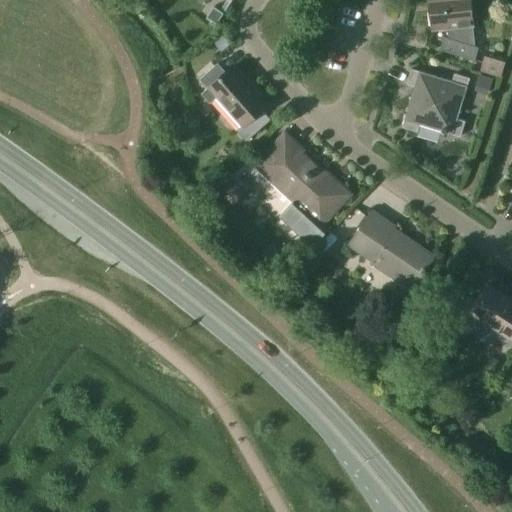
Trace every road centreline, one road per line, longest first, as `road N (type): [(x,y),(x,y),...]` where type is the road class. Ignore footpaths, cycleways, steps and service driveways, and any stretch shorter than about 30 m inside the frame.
road 1 (secondary): [(411,511),(268,355),(0,146)]
road 2 (secondary): [(0,164),(254,364),(345,456),(385,511)]
road 3 (residential): [(340,140),(511,261)]
road 4 (residential): [(340,140),(249,42),(258,0)]
road 5 (residential): [(378,0),(340,140)]
